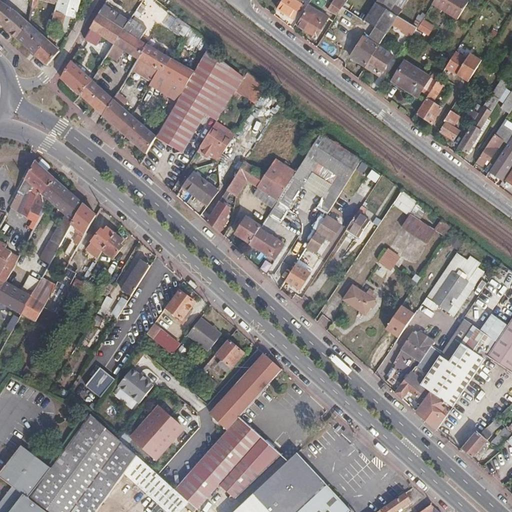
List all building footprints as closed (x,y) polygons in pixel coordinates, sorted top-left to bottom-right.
[(67,15),(72,16),(77,18),(81,0),(59,0),(58,4),(56,11),(67,15)] [(262,0),(277,9),(283,0),(262,0)] [(303,3),(297,0),(283,0),(277,9),(293,19),(296,14),(303,3)] [(377,0),(375,3),(398,16),(401,12),(393,7),(397,0),(396,0),(377,0)] [(460,0),(435,0),(432,5),(451,16),(460,0)] [(28,22),(0,1),(0,23),(16,37),(28,22)] [(362,24),(372,8),(364,2),(353,19),(362,24)] [(305,5),(303,3),(296,14),(299,16),(305,5)] [(372,8),(362,24),(374,32),(384,39),(393,24),(398,16),(375,3),(372,8)] [(99,14),(125,28),(130,20),(104,5),(99,14)] [(341,10),(331,5),(328,10),(337,16),(341,10)] [(327,20),(306,7),(302,13),(304,15),(297,28),(312,38),(313,36),(316,37),(327,20)] [(67,15),(56,11),(52,23),(64,27),(67,15)] [(115,43),(125,28),(99,14),(85,37),(96,43),(101,35),(115,43)] [(189,25),(176,14),(172,20),(185,30),(189,25)] [(69,28),(72,16),(67,15),(64,27),(69,28)] [(393,24),(397,26),(413,36),(414,34),(417,29),(418,27),(403,19),(398,16),(393,24)] [(432,25),(423,20),(418,27),(417,29),(427,35),(432,25)] [(36,29),(28,22),(16,37),(35,54),(48,40),(36,29)] [(382,48),(397,26),(393,24),(384,39),(379,46),(382,48)] [(49,35),(38,26),(36,29),(48,40),(49,35)] [(139,58),(149,42),(146,41),(125,28),(115,43),(125,49),(139,58)] [(379,46),(384,39),(374,32),(371,38),(366,46),(376,52),(379,46)] [(361,42),(366,46),(371,38),(365,35),(361,42)] [(60,50),(48,40),(35,54),(47,65),(60,50)] [(160,70),(170,54),(149,42),(139,58),(160,70)] [(366,67),(376,52),(366,46),(361,42),(351,57),(366,67)] [(118,60),(125,49),(115,43),(108,53),(118,60)] [(376,52),(366,67),(380,76),(393,55),(382,48),(379,46),(376,52)] [(243,81),(245,78),(208,48),(203,57),(201,61),(226,76),(205,112),(217,120),(233,96),(243,81)] [(478,66),(456,52),(452,58),(446,68),(468,82),(469,81),(478,66)] [(160,70),(139,58),(131,70),(135,72),(136,70),(153,80),(152,83),(175,98),(178,99),(196,69),(170,54),(160,70)] [(61,77),(80,94),(91,78),(71,60),(61,77)] [(161,129),(157,136),(156,137),(182,152),(205,112),(226,76),(201,61),(196,69),(178,99),(161,129)] [(431,80),(406,63),(395,81),(419,98),(431,80)] [(91,78),(96,82),(104,67),(100,65),(96,71),(91,78)] [(245,78),(243,81),(233,96),(238,100),(243,95),(255,104),(261,95),(266,86),(249,72),(245,78)] [(91,78),(80,94),(104,115),(115,98),(96,82),(91,78)] [(443,86),(437,82),(417,115),(432,124),(442,108),(433,103),(443,86)] [(127,100),(118,92),(115,98),(123,106),(127,100)] [(115,98),(104,115),(147,153),(156,137),(157,136),(149,129),(123,106),(115,98)] [(159,127),(161,129),(178,99),(175,98),(159,127)] [(484,106),(477,102),(472,110),(480,114),(484,106)] [(480,114),(472,110),(467,118),(474,123),(480,114)] [(454,122),(446,117),(440,128),(441,129),(440,132),(453,140),(459,131),(452,126),(454,122)] [(161,129),(159,127),(153,122),(149,129),(157,136),(161,129)] [(483,131),(473,125),(459,147),(469,154),(483,131)] [(225,150),(227,147),(233,137),(213,126),(202,144),(208,147),(206,151),(210,154),(212,150),(222,155),(225,150)] [(508,143),(510,140),(511,137),(511,132),(503,127),(497,136),(504,141),(508,143)] [(298,171),(279,199),(271,213),(268,217),(279,224),(285,215),(283,214),(287,207),(289,209),(312,175),(330,186),(315,209),(325,216),(360,161),(321,135),(298,171)] [(497,136),(495,135),(476,162),(484,167),(485,165),(487,167),(504,141),(497,136)] [(511,141),(510,140),(508,143),(503,151),(504,152),(511,157),(511,156),(511,141)] [(246,161),(239,173),(248,179),(276,197),(279,199),(298,171),(266,151),(256,167),(246,161)] [(511,157),(504,152),(492,171),(499,176),(511,157)] [(34,185),(44,194),(56,180),(35,162),(18,193),(25,197),(34,185)] [(182,185),(196,195),(206,179),(192,170),(182,185)] [(248,179),(239,173),(228,188),(237,195),(248,179)] [(220,188),(206,179),(196,195),(210,204),(220,188)] [(72,225),(83,205),(56,180),(44,194),(52,201),(65,213),(51,239),(61,246),(62,244),(72,225)] [(235,208),(237,195),(228,188),(222,197),(235,208)] [(47,211),(52,201),(44,194),(37,205),(47,211)] [(393,206),(408,216),(416,204),(401,194),(393,206)] [(271,213),(279,199),(276,197),(268,211),(271,213)] [(96,215),(83,205),(72,225),(77,229),(75,233),(83,239),(96,215)] [(225,213),(217,206),(207,221),(220,232),(227,223),(221,218),(225,213)] [(368,211),(363,208),(359,215),(363,218),(368,211)] [(436,230),(411,214),(402,228),(428,244),(436,230)] [(363,218),(359,215),(347,231),(360,240),(371,224),(363,218)] [(382,220),(377,217),(373,223),(378,226),(382,220)] [(250,244),(260,230),(261,228),(246,218),(235,235),(250,244)] [(331,227),(334,223),(324,218),(322,222),(331,227)] [(307,245),(316,250),(325,237),(334,243),(342,229),(334,223),(331,227),(322,222),(307,245)] [(287,239),(292,232),(282,225),(277,232),(287,239)] [(103,250),(114,236),(106,230),(103,233),(101,231),(91,243),(102,252),(103,250)] [(260,230),(250,244),(275,261),(285,246),(260,230)] [(122,243),(114,236),(103,250),(102,252),(112,260),(122,249),(119,246),(122,243)] [(346,257),(354,240),(345,236),(337,253),(346,257)] [(13,250),(0,243),(0,295),(7,284),(0,280),(11,261),(14,255),(13,250)] [(402,257),(388,248),(379,262),(392,271),(402,257)] [(467,260),(456,253),(437,281),(425,298),(434,303),(453,317),(484,272),(477,267),(480,263),(469,256),(467,260)] [(102,263),(97,260),(87,280),(91,283),(102,263)] [(151,266),(141,260),(122,291),(131,297),(151,266)] [(0,280),(7,284),(18,265),(11,261),(0,280)] [(309,273),(295,264),(286,279),(300,288),(309,273)] [(78,273),(67,267),(59,281),(70,288),(78,273)] [(174,286),(158,273),(143,291),(145,292),(140,298),(154,308),(159,303),(160,304),(174,286)] [(417,282),(421,277),(416,274),(412,279),(417,282)] [(32,297),(41,282),(31,276),(23,292),(32,297)] [(54,290),(56,287),(42,279),(41,282),(32,297),(46,306),(54,290)] [(197,285),(190,279),(187,282),(194,288),(196,287),(197,285)] [(73,289),(80,293),(85,284),(79,280),(73,289)] [(56,287),(54,290),(76,302),(78,299),(80,293),(73,289),(70,288),(59,281),(56,287)] [(112,287),(106,283),(100,294),(106,297),(112,287)] [(0,301),(23,314),(32,297),(23,292),(7,284),(0,295),(0,301)] [(85,284),(80,293),(88,297),(93,288),(85,284)] [(376,301),(355,284),(345,298),(366,314),(376,301)] [(195,303),(180,291),(167,309),(166,308),(146,335),(153,340),(160,331),(157,328),(170,311),(181,320),(195,303)] [(100,294),(97,292),(95,296),(100,299),(103,301),(106,297),(100,294)] [(107,316),(115,299),(108,296),(100,312),(107,316)] [(46,306),(32,297),(23,314),(37,322),(46,306)] [(434,303),(425,298),(422,302),(431,308),(434,303)] [(127,303),(121,299),(112,313),(118,317),(120,314),(127,303)] [(399,337),(414,314),(402,305),(386,328),(399,337)] [(473,325),(462,344),(485,360),(486,358),(508,326),(491,314),(480,330),(473,325)] [(221,335),(200,318),(193,328),(187,336),(208,352),(221,335)] [(511,320),(508,326),(486,358),(511,376),(511,374),(511,320)] [(171,340),(160,331),(153,340),(164,349),(171,340)] [(416,336),(411,333),(401,349),(417,360),(427,344),(422,341),(424,337),(418,333),(416,336)] [(179,346),(171,340),(164,349),(172,355),(179,346)] [(244,353),(228,340),(215,355),(221,360),(231,369),(244,353)] [(429,390),(428,392),(424,399),(416,411),(437,430),(470,382),(485,360),(462,344),(450,361),(442,355),(422,384),(429,390)] [(281,370),(265,356),(258,365),(274,379),(281,370)] [(219,363),(213,358),(206,366),(212,371),(219,363)] [(274,379),(258,365),(243,381),(259,396),(274,379)] [(212,371),(206,366),(198,376),(203,381),(212,371)] [(429,372),(422,367),(418,372),(425,377),(429,372)] [(139,375),(131,369),(118,386),(140,403),(153,386),(146,380),(146,379),(140,374),(139,375)] [(424,399),(428,392),(420,385),(422,382),(419,380),(418,383),(410,376),(407,374),(395,393),(402,399),(408,389),(418,396),(419,394),(424,399)] [(259,396),(243,381),(235,390),(251,405),(259,396)] [(251,405),(235,390),(227,400),(242,414),(251,405)] [(240,416),(226,404),(210,421),(225,434),(240,416)] [(183,428),(159,408),(132,438),(156,459),(183,428)] [(118,466),(131,451),(117,438),(89,414),(74,435),(60,454),(113,497),(131,479),(118,466)] [(217,490),(264,438),(240,416),(225,434),(193,469),(217,490)] [(486,432),(479,426),(462,447),(472,456),(491,437),(486,432)] [(128,431),(121,436),(126,444),(133,439),(128,431)] [(226,487),(231,492),(236,486),(246,495),(282,454),(264,438),(217,490),(200,508),(204,511),(226,487)] [(497,449),(493,444),(483,453),(489,459),(500,451),(497,449)] [(50,468),(22,446),(0,473),(0,475),(13,487),(0,503),(0,511),(48,511),(30,497),(45,476),(50,468)] [(157,475),(131,451),(118,466),(131,479),(161,506),(175,490),(157,475)] [(350,511),(352,510),(298,453),(234,511),(350,511)] [(98,511),(113,497),(60,454),(50,468),(45,476),(30,497),(48,511),(98,511)] [(200,508),(217,490),(193,469),(177,488),(200,508)] [(236,486),(231,492),(241,501),(246,495),(236,486)] [(175,490),(161,506),(166,511),(187,511),(192,506),(175,490)] [(241,501),(231,492),(229,494),(240,504),(247,496),(246,495),(241,501)] [(398,511),(411,503),(405,495),(387,508),(386,506),(378,511),(398,511)]
